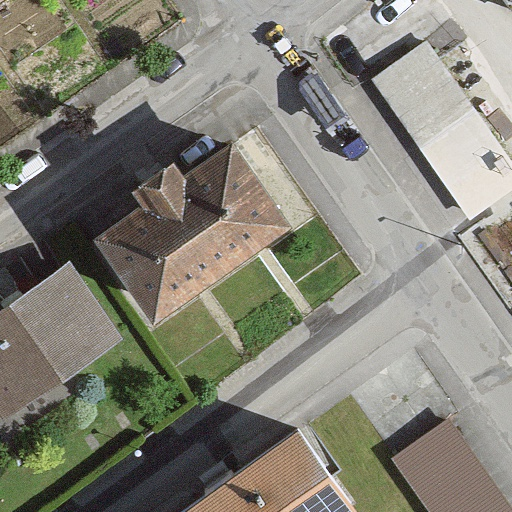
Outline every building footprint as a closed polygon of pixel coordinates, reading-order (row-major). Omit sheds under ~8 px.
[(0,0),(0,12),(17,0),(0,0)] [(511,0),(491,0),(508,22),(511,18),(511,0)] [(461,211),(511,185),(511,163),(445,30),(385,60),(461,211)] [(246,140),(114,239),(174,319),(306,219),(246,140)] [(82,261),(0,315),(0,402),(13,422),(135,342),(82,261)] [(442,511),(511,511),(511,491),(454,409),(398,447),(442,511)] [(312,426),(194,511),(368,511),(373,508),(312,426)]
